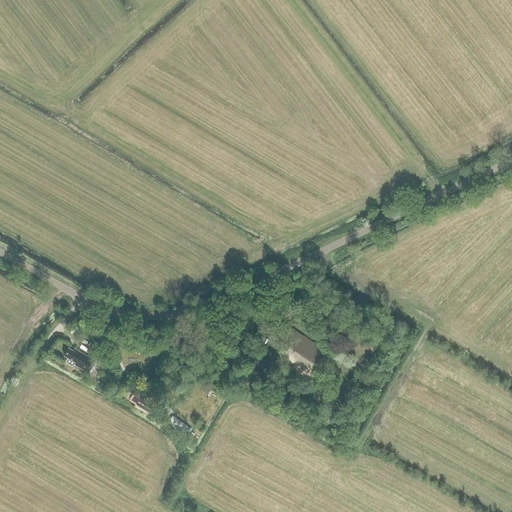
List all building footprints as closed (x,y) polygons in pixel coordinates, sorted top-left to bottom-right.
[(93,331),(86,327),(80,336),(89,341),(90,339),(96,342),(100,335),(93,330),(93,331)] [(284,331),(279,338),(261,327),(255,337),(280,353),(278,356),(313,378),(329,352),(291,328),(288,333),(284,331)] [(63,355),(67,358),(65,361),(66,363),(70,366),(73,365),(74,364),(87,372),(94,361),(74,349),(72,351),(67,348),(63,355)] [(253,392),(259,383),(244,373),(238,382),(253,392)] [(155,400),(136,387),(128,400),(148,412),(155,400)] [(167,424),(176,430),(178,427),(181,422),(172,416),(169,421),(167,424)] [(338,422),(329,418),(325,426),(333,431),(338,422)]
